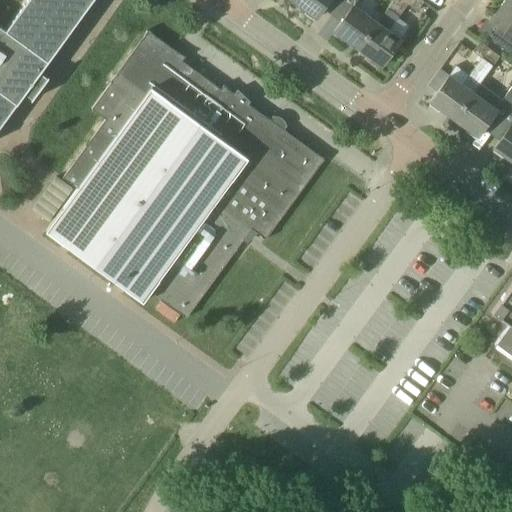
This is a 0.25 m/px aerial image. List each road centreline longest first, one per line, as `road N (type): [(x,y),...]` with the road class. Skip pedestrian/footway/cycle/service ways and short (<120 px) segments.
road 1 (unclassified): [(149,511),(422,149)]
road 2 (secondary): [(380,118),(215,1)]
road 3 (residential): [(380,118),(468,0)]
